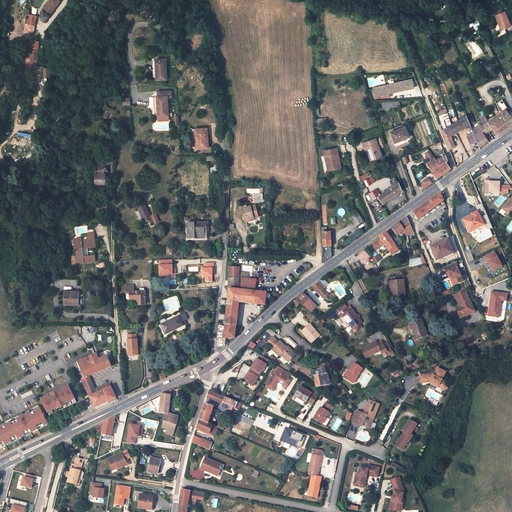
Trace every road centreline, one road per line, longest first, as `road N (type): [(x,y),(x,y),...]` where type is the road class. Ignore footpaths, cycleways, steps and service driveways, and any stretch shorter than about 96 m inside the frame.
road 1 (secondary): [(511,133),(306,281),(215,362)]
road 2 (unclassified): [(215,362),(226,184),(221,101),(216,75),(152,21)]
road 3 (residential): [(122,406),(112,205)]
road 4 (residential): [(325,511),(179,484)]
road 5 (secondary): [(122,406),(3,464)]
road 6 (unclassified): [(206,368),(179,484)]
